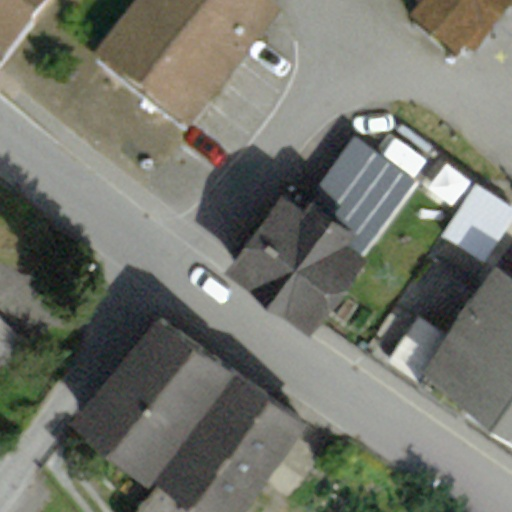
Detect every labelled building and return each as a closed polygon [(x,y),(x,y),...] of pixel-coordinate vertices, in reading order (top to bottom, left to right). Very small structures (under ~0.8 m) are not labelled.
[(0,0),(0,78),(57,0),(0,0)] [(268,23),(238,0),(142,0),(86,73),(176,142),(268,23)] [(511,7),(511,0),(419,0),(421,1),(408,17),(458,58),(465,49),(473,55),(511,7)] [(378,248),(288,192),(235,277),(325,333),(378,248)] [(511,273),(453,361),(511,400),(511,273)] [(152,313),(71,422),(193,511),(309,511),(349,458),(152,313)] [(0,374),(29,349),(0,316),(0,374)]
